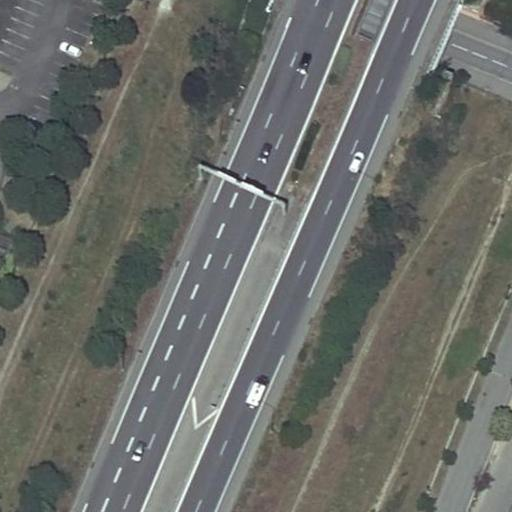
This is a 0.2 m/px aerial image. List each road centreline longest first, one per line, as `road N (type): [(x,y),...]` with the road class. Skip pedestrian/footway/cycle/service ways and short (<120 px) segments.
road 1 (trunk): [(201,511),(420,0)]
road 2 (trunk): [(329,0),(117,511)]
road 3 (residential): [(341,0),(511,68)]
